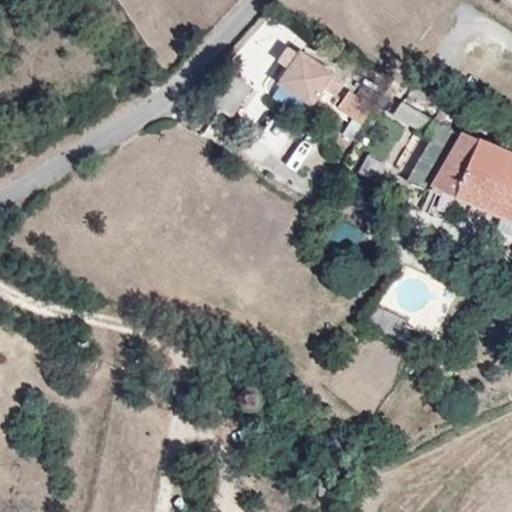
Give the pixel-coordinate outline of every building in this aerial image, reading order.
[(341,88),(350,75),(301,47),(283,78),(318,101),(331,83),(341,88)] [(228,116),(247,86),(221,73),(205,104),(228,116)] [(358,142),(369,122),(377,106),(366,100),(348,135),(358,142)] [(395,119),(424,135),(452,150),(457,137),(403,105),(395,119)] [(440,180),(457,189),(470,161),(500,174),(510,152),(459,130),(457,137),(452,150),(440,180)] [(417,183),(428,189),(433,192),(440,180),(452,150),(424,135),(413,161),(424,166),(417,183)] [(486,207),(499,212),(511,181),(511,180),(511,146),(510,152),(500,174),(487,205),(486,207)] [(470,161),(457,189),(487,205),(500,174),(470,161)] [(511,180),(511,181),(499,212),(511,218),(511,180)] [(338,227),(332,244),(344,250),(347,245),(361,250),(360,256),(378,263),(383,249),(357,238),(338,227)]
